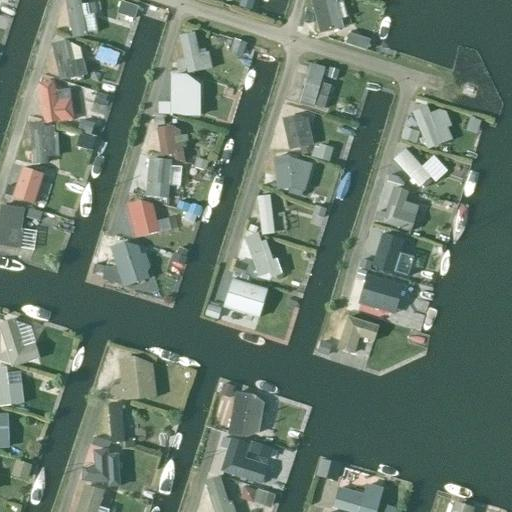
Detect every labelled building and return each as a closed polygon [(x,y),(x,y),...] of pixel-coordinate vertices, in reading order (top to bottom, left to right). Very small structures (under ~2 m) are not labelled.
[(69,0),(64,1),(71,40),(86,37),(82,17),(95,15),(93,4),(81,6),(79,0),(69,0)] [(308,0),(318,35),(342,29),(334,0),(308,0)] [(187,75),(211,70),(207,53),(198,55),(193,34),(178,37),(183,60),(176,62),(177,73),(186,71),(187,75)] [(50,45),(58,82),(74,80),(85,77),(80,49),(68,43),(66,42),(50,45)] [(324,69),(309,64),(298,105),(313,109),(313,107),(323,110),(330,88),(319,84),(324,69)] [(185,76),(170,76),(170,104),(157,104),(157,115),(184,115),(184,101),(197,101),(197,87),(185,87),(185,76)] [(43,123),(44,125),(73,121),(68,90),(55,92),(53,82),(37,84),(43,123)] [(427,151),(451,141),(444,126),(434,130),(425,107),(412,113),(427,151)] [(295,116),(281,119),(287,151),(312,146),(309,130),(298,132),(295,116)] [(43,125),(43,123),(29,124),(31,166),(46,166),(46,160),(54,160),(53,127),(44,127),(44,125),(43,125)] [(170,127),(155,129),(160,158),(173,156),(173,161),(184,164),(179,133),(170,127)] [(429,178),(404,150),(394,160),(419,188),(429,178)] [(287,157),(273,158),(277,191),(291,189),(289,177),(305,182),(310,166),(288,159),(287,157)] [(171,162),(147,160),(144,198),(168,200),(171,162)] [(6,192),(3,202),(2,203),(15,204),(15,205),(41,205),(42,183),(40,183),(41,170),(30,170),(30,166),(15,166),(15,192),(6,192)] [(407,192),(392,188),(384,214),(376,212),(373,222),(410,233),(417,207),(404,203),(407,192)] [(269,197),(256,198),(261,237),(273,235),(269,197)] [(140,201),(125,206),(134,240),(158,234),(152,206),(140,201)] [(24,210),(0,205),(0,246),(18,249),(24,210)] [(385,233),(371,240),(388,276),(401,270),(385,233)] [(257,234),(243,239),(257,279),(267,275),(269,279),(281,275),(276,259),(267,262),(257,234)] [(123,288),(149,280),(146,274),(149,269),(144,255),(140,256),(137,247),(123,242),(109,248),(116,269),(104,266),(100,282),(123,288)] [(371,313),(383,309),(372,278),(360,282),(371,313)] [(222,308),(258,319),(267,290),(230,279),(222,308)] [(346,317),(335,350),(352,355),(358,337),(373,342),(378,327),(346,317)] [(14,320),(0,324),(0,336),(11,369),(39,360),(34,344),(23,348),(14,320)] [(133,357),(117,360),(120,385),(116,389),(107,390),(108,397),(125,402),(156,399),(152,366),(133,357)] [(5,369),(0,369),(0,407),(24,405),(21,385),(7,387),(5,369)] [(253,397),(234,394),(227,436),(244,439),(258,434),(263,405),(253,397)] [(120,404),(107,405),(110,445),(124,443),(120,404)] [(0,450),(8,450),(7,415),(0,415),(0,450)] [(236,445),(220,447),(226,481),(254,476),(250,454),(238,456),(236,445)] [(119,488),(117,454),(108,456),(107,451),(93,452),(94,468),(81,469),(80,483),(94,484),(107,484),(106,489),(119,488)] [(203,483),(212,511),(233,511),(231,503),(227,504),(219,478),(203,483)] [(103,493),(83,487),(75,511),(105,511),(98,510),(103,493)] [(376,511),(378,505),(336,493),(331,510),(338,511),(376,511)] [(471,511),(473,508),(452,503),(449,511),(471,511)]
